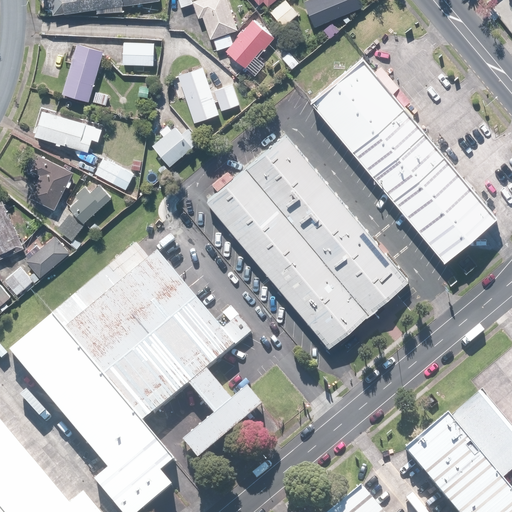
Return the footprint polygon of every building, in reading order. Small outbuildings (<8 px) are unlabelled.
[(53,0),(55,12),(98,7),(98,13),(124,10),(123,3),(151,0),(53,0)] [(232,44),(234,42),(230,32),(239,29),(229,0),(179,0),(181,6),(195,2),(200,16),(205,14),(213,37),(214,37),(218,48),(232,44)] [(289,0),(283,0),(271,11),(284,26),(300,13),(289,0)] [(362,0),(305,0),(316,25),(365,5),(362,0)] [(238,34),(240,35),(234,42),(232,44),(227,49),(228,50),(247,66),(263,47),(265,49),(277,36),(255,17),(244,30),(242,29),(238,34)] [(124,62),(144,63),(143,72),(153,72),(153,63),(155,63),(156,41),(125,40),(124,62)] [(78,41),(64,92),(91,99),(105,49),(78,41)] [(444,260),(498,215),(366,57),(313,101),(444,260)] [(221,110),(241,103),(234,82),(213,89),(205,65),(180,74),(196,121),(222,112),(221,110)] [(155,87),(139,86),(138,95),(154,97),(155,87)] [(90,150),(94,138),(99,140),(104,124),(43,105),(38,121),(34,132),(90,150)] [(161,129),(165,134),(154,144),(171,165),(201,140),(183,119),(173,128),(169,123),(161,129)] [(410,280),(289,134),(250,166),(371,312),(410,280)] [(35,150),(25,171),(39,178),(31,196),(57,208),(75,170),(35,150)] [(104,157),(96,172),(127,188),(135,173),(104,157)] [(329,346),(371,312),(250,166),(208,200),(329,346)] [(93,191),(87,184),(76,193),(80,197),(72,205),(86,221),(114,195),(103,182),(93,191)] [(0,258),(26,247),(4,198),(0,199),(0,258)] [(71,212),(58,226),(73,239),(85,224),(71,212)] [(42,246),(39,243),(25,255),(43,276),(71,251),(57,234),(42,246)] [(53,315),(56,319),(145,425),(191,386),(217,417),(188,442),(202,458),(266,406),(251,388),(236,401),(211,371),(240,346),(148,236),(53,315)] [(21,265),(6,279),(18,293),(34,280),(21,265)] [(0,282),(0,304),(11,296),(0,282)] [(145,425),(56,319),(14,353),(111,470),(98,481),(123,511),(142,511),(187,475),(145,425)] [(511,430),(479,390),(450,414),(504,479),(511,472),(511,430)] [(511,511),(511,488),(504,479),(450,414),(407,449),(460,511),(511,511)] [(0,511),(97,511),(82,494),(69,505),(0,423),(0,511)] [(387,511),(364,484),(330,511),(387,511)]
